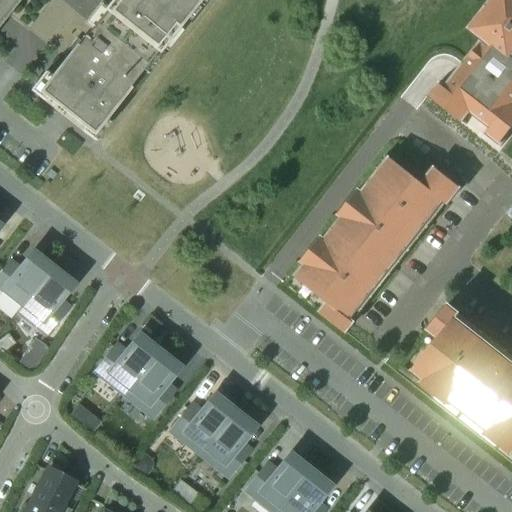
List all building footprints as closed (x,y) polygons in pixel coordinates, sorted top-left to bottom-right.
[(0,0),(0,18),(14,0),(0,0)] [(91,133),(195,0),(111,0),(39,92),(91,133)] [(511,161),(511,0),(496,0),(473,30),(486,40),(458,76),(448,89),(439,82),(438,84),(441,87),(433,96),(430,94),(428,96),(511,161)] [(284,285),(320,313),(320,314),(345,334),(354,323),(349,319),(368,294),(363,290),(417,221),(422,225),(442,201),(447,204),(460,188),(435,168),(434,169),(434,170),(423,184),(390,158),(362,194),(357,190),(337,215),(342,219),(325,241),(320,237),(300,262),(301,263),(284,285)] [(17,312),(50,269),(32,255),(33,254),(32,252),(16,272),(7,265),(0,273),(0,289),(21,306),(16,312),(17,312)] [(56,303),(71,284),(70,283),(69,284),(50,269),(17,312),(46,335),(65,311),(56,303)] [(511,453),(511,372),(476,343),(480,338),(455,319),(459,314),(448,305),(427,331),(428,333),(430,331),(439,338),(413,370),(425,380),(421,385),(446,405),(450,400),(489,431),(485,435),(511,455),(511,453)] [(123,395),(157,352),(138,338),(139,337),(138,336),(122,355),(113,348),(94,373),(123,395)] [(48,351),(35,341),(15,367),(23,373),(30,373),(48,351)] [(162,387),(178,367),(176,366),(175,367),(157,352),(123,395),(152,418),(171,394),(162,387)] [(198,455),(232,412),(214,397),(215,396),(213,395),(198,415),(188,407),(169,432),(198,455)] [(237,446),(253,426),(252,425),(251,426),(232,412),(198,455),(227,478),(247,453),(237,446)] [(270,511),(275,511),(307,471),(289,457),(290,456),(289,455),(273,474),(264,467),(244,491),(270,511)] [(70,511),(71,510),(61,505),(72,484),(47,471),(25,511),(70,511)] [(320,511),(313,505),(328,486),(327,485),(326,486),(307,471),(275,511),(320,511)]
